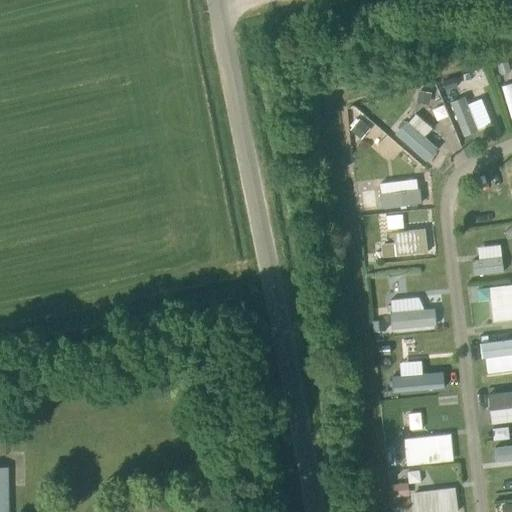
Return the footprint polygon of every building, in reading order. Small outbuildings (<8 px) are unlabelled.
[(511,81),(499,85),(508,120),(511,119),(511,81)] [(460,135),(490,124),(479,96),(465,102),(462,95),(447,101),(460,135)] [(423,137),(430,129),(410,110),(390,132),(422,162),(435,148),(423,137)] [(376,180),(377,206),(416,204),(415,179),(376,180)] [(401,214),(383,214),(384,228),(401,227),(401,214)] [(424,227),(389,229),(390,242),(378,243),(379,255),(425,253),(424,227)] [(499,244),(473,245),(474,258),(468,259),(469,274),(500,272),(499,244)] [(511,284),(487,284),(486,319),(511,319),(511,284)] [(511,339),(479,341),(480,373),(511,371),(511,339)] [(511,418),(511,389),(483,393),(485,409),(503,407),(504,419),(511,418)] [(399,438),(402,465),(452,459),(448,431),(399,438)] [(0,511),(8,511),(8,468),(0,467),(0,511)] [(410,511),(448,511),(457,511),(453,485),(407,492),(410,511)] [(498,511),(511,511),(511,501),(498,502),(498,511)]
